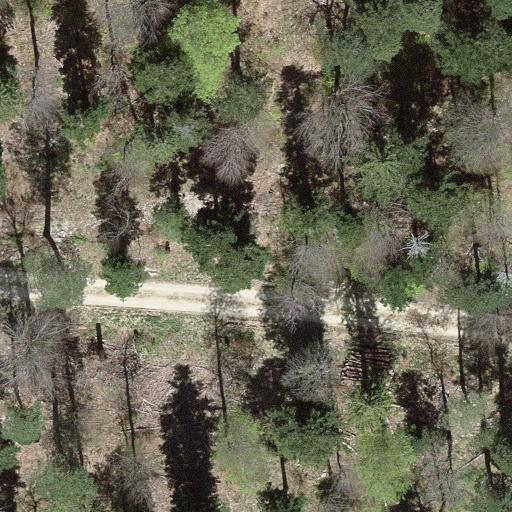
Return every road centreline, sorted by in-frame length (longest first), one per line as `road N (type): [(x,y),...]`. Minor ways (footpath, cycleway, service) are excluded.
road 1 (track): [(0,210),(165,181),(511,61)]
road 2 (track): [(511,316),(0,281)]
